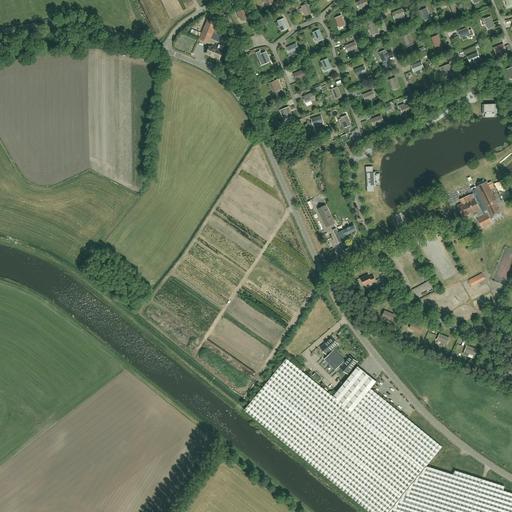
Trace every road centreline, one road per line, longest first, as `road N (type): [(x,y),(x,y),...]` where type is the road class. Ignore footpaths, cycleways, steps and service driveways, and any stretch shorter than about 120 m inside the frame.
road 1 (unclassified): [(511,478),(417,405),(351,324),(235,90),(205,66),(163,49)]
road 2 (track): [(292,206),(194,356),(138,312),(252,148),(265,142)]
road 3 (track): [(308,511),(51,305),(0,282)]
road 4 (track): [(204,341),(257,376),(326,279)]
road 5 (unclassified): [(163,49),(73,21),(0,32)]
road 6 (unknown): [(353,150),(436,118),(475,92)]
